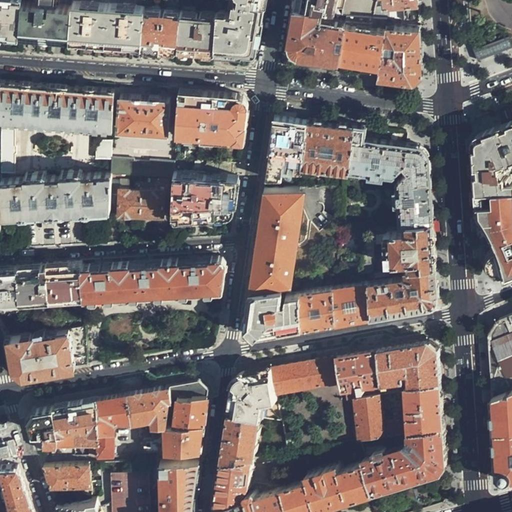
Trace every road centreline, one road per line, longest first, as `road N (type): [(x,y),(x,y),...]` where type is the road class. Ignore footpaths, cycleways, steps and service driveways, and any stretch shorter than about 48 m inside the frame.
road 1 (secondary): [(230,353),(438,316),(511,292)]
road 2 (secondary): [(268,84),(0,62)]
road 3 (secondary): [(511,78),(428,106),(268,84)]
road 4 (residential): [(0,257),(246,240)]
road 5 (secondary): [(6,389),(230,353)]
road 6 (residential): [(208,511),(230,353)]
road 7 (residential): [(246,240),(268,84)]
road 8 (residential): [(47,511),(6,389)]
